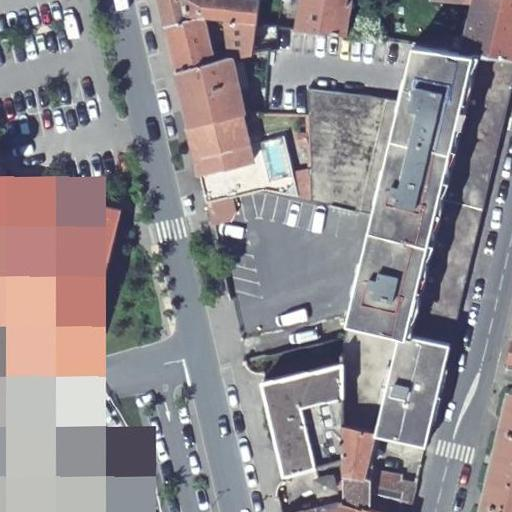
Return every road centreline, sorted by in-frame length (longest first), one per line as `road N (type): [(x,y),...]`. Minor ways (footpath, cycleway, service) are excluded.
road 1 (secondary): [(120,0),(237,511)]
road 2 (secondary): [(511,221),(441,511)]
